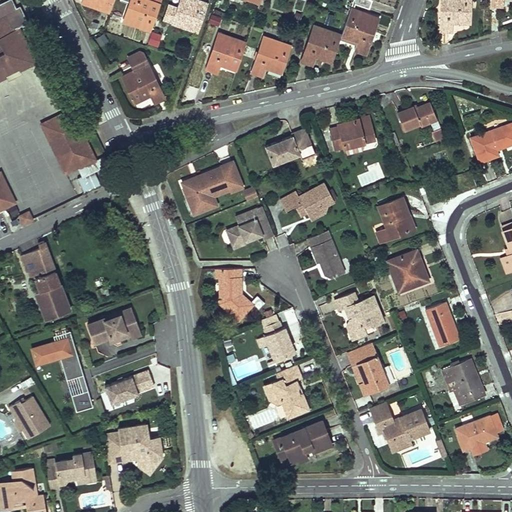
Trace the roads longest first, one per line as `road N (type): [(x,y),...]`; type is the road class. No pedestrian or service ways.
road 1 (tertiary): [(144,176),(178,287),(202,490)]
road 2 (residential): [(394,74),(122,143)]
road 3 (residential): [(511,399),(454,227),(460,209),(511,187)]
road 4 (residential): [(374,487),(315,315),(283,270)]
road 5 (residential): [(202,490),(374,487)]
road 6 (residential): [(0,247),(144,176)]
road 7 (tertiary): [(51,0),(122,143)]
road 8 (residential): [(374,487),(511,490)]
road 9 (residential): [(511,50),(394,74)]
